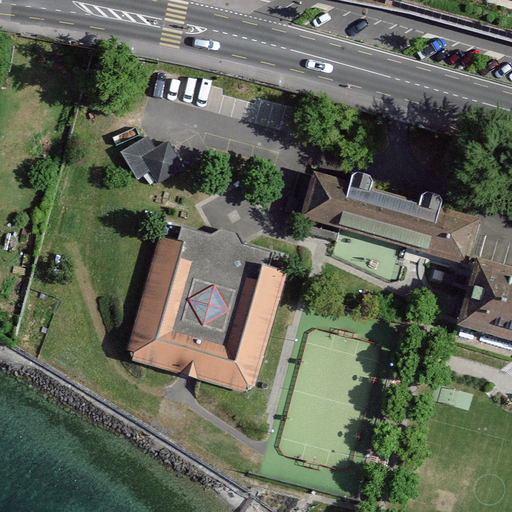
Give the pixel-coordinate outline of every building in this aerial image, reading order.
[(511,0),(318,0),(409,16),(511,43),(511,0)] [(148,138),(121,154),(138,182),(151,174),(158,185),(184,170),(169,145),(156,152),(148,138)] [(350,182),(308,171),(294,220),(454,264),(471,269),(483,223),(446,213),(448,205),(426,199),(424,206),(371,191),(374,180),(352,174),(350,182)] [(175,242),(158,238),(124,355),(131,367),(242,398),(252,390),(283,273),(263,268),(269,253),(237,244),(233,235),(219,231),(210,237),(177,227),(175,242)] [(511,275),(482,267),(481,272),(471,269),(454,264),(453,268),(462,271),(458,286),(476,292),(465,333),(511,346),(511,275)]
